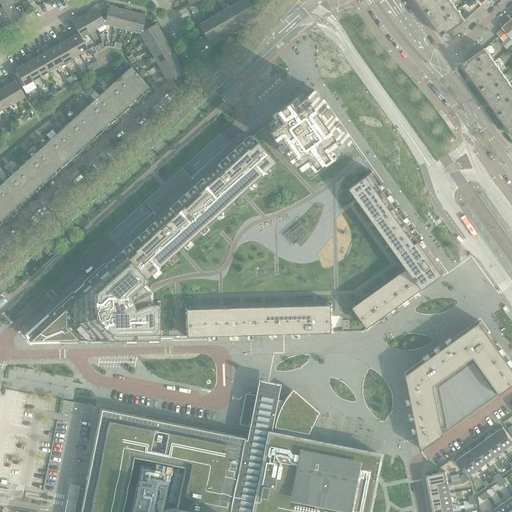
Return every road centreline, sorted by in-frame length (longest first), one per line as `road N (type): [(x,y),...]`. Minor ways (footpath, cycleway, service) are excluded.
road 1 (residential): [(107,242),(0,344)]
road 2 (unknown): [(259,128),(316,191),(266,216)]
road 3 (tertiary): [(511,166),(437,64)]
road 4 (tertiary): [(427,73),(503,173)]
